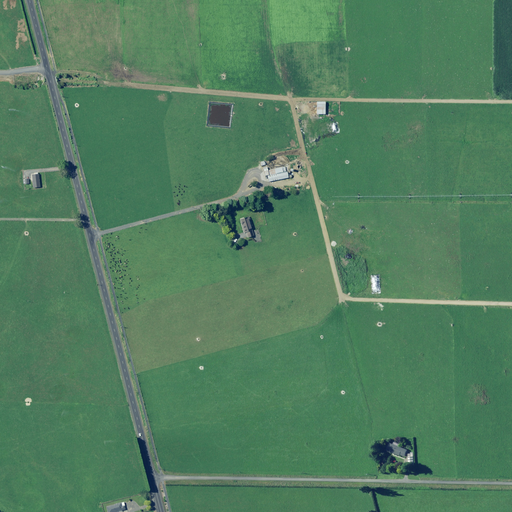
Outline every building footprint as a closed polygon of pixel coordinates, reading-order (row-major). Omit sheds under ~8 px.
[(325,114),(325,102),(316,102),(316,114),(325,114)] [(286,172),(285,167),(267,170),(267,167),(263,168),(265,176),(267,176),(268,182),(288,178),(287,172),(286,172)] [(32,180),(31,180),(31,182),(32,182),(33,188),(39,187),(38,174),(31,175),(32,180)] [(253,236),(247,217),(240,220),(244,233),(245,233),(247,238),(253,236)] [(408,450),(390,443),(387,451),(400,456),(400,455),(405,457),(408,450)] [(107,511),(121,511),(125,509),(123,502),(106,507),(107,511)]
